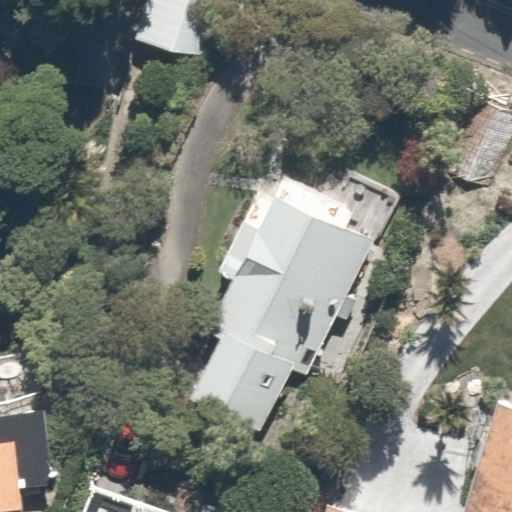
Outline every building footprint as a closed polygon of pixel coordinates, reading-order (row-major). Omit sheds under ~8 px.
[(198,0),(144,0),(136,35),(185,48),(198,0)] [(357,195),(278,158),(203,315),(216,321),(187,382),(266,419),(290,367),(304,374),(375,224),(350,212),(357,195)] [(511,511),(511,379),(495,375),(461,511),(511,511)] [(0,511),(25,511),(24,459),(43,459),(41,393),(0,394),(0,511)] [(395,511),(329,492),(323,511),(395,511)]
